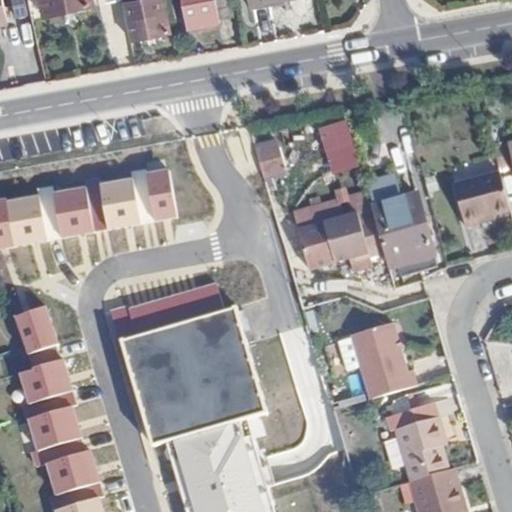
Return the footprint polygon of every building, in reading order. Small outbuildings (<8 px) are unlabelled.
[(41,0),(45,15),(93,4),(92,0),(41,0)] [(136,0),(124,2),(131,39),(170,32),(163,0),(136,0)] [(231,0),(182,0),(188,29),(220,24),(220,19),(234,16),(231,0)] [(320,126),(330,173),(359,167),(349,119),(320,126)] [(261,144),(265,176),(286,173),(282,141),(261,144)] [(511,210),(502,173),(455,186),(466,229),(483,224),(482,218),(495,215),(511,210)] [(369,182),(376,206),(401,198),(394,174),(369,182)] [(317,208),(323,225),(360,212),(362,219),(376,215),(373,207),(368,190),(344,199),(341,190),(333,193),(336,201),(317,208)] [(387,252),(391,268),(399,266),(403,278),(439,268),(417,193),(401,198),(376,206),(373,207),(376,215),(387,252)] [(374,256),(387,252),(376,215),(362,219),(360,212),(323,225),(298,233),(311,272),(336,263),(357,257),(360,266),(376,261),(374,256)] [(482,218),(483,224),(494,222),(496,220),(496,217),(495,215),(482,218)] [(231,309),(123,343),(154,447),(269,413),(231,309)] [(369,399),(418,385),(415,373),(409,374),(394,323),(350,337),(360,369),(369,399)] [(360,369),(350,337),(335,341),(345,373),(360,369)] [(83,381),(96,377),(87,348),(75,352),(83,381)] [(444,417),(436,419),(444,448),(452,446),(444,417)] [(396,431),(411,481),(420,479),(451,469),(444,448),(436,419),(396,431)] [(204,448),(207,456),(241,446),(238,437),(204,448)] [(467,503),(457,468),(451,469),(420,479),(425,498),(415,502),(418,511),(466,511),(464,504),(467,503)] [(420,479),(411,481),(415,502),(425,498),(420,479)]
